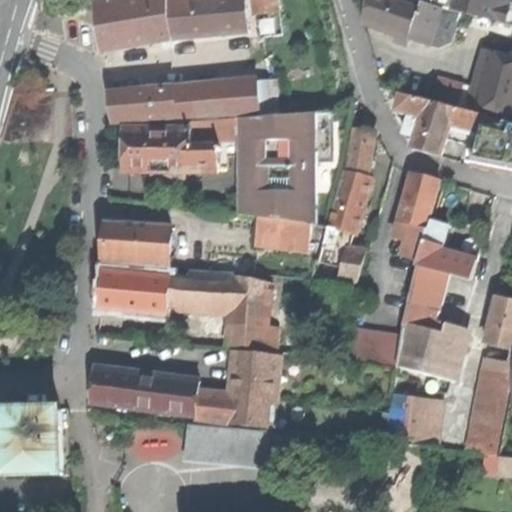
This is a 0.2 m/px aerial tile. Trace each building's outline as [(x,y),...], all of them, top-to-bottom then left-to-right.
[(175,40),(171,0),(134,0),(100,5),(103,27),(106,51),(109,50),(162,42),(175,40)] [(196,0),(171,0),(175,40),(232,34),(252,32),(248,0),(209,0),(197,2),(196,0)] [(281,13),(279,0),(262,0),(264,14),(281,13)] [(410,40),(421,9),(394,0),(371,0),(370,8),(366,26),(410,42),(410,40)] [(494,22),(503,24),(510,0),(433,0),(432,5),(462,13),(494,22)] [(511,26),(511,0),(510,0),(503,24),(511,26)] [(432,5),(423,3),(421,9),(410,40),(440,50),(453,44),(462,13),(432,5)] [(511,37),(511,26),(503,24),(494,22),(492,32),(511,37)] [(489,115),(511,121),(511,58),(487,52),(477,89),(471,110),(475,112),(489,115)] [(439,79),(433,100),(459,107),(471,110),(477,89),(439,79)] [(241,120),(263,118),(260,82),(178,88),(180,118),(180,124),(195,123),(241,120)] [(118,123),(180,118),(178,88),(153,90),(116,93),(113,94),(116,108),(118,123)] [(399,112),(412,115),(425,119),(430,99),(404,92),(399,112)] [(429,154),(444,158),(453,126),(459,107),(433,100),(430,99),(425,119),(419,138),(415,150),(429,154)] [(453,126),(469,130),(475,112),(471,110),(459,107),(453,126)] [(467,140),(481,144),(489,115),(475,112),(469,130),(467,140)] [(319,115),(319,162),(335,163),(335,114),(319,115)] [(243,216),(263,219),(314,226),(320,227),(319,162),(319,115),(263,118),(241,120),(241,141),(243,216)] [(406,135),(419,138),(425,119),(412,115),(406,135)] [(495,171),(511,174),(511,121),(489,115),(481,144),(474,167),(495,171)] [(241,141),(241,120),(195,123),(195,131),(195,148),(221,147),(221,141),(241,141)] [(356,130),(349,171),(368,176),(373,152),(376,134),(356,130)] [(151,172),(195,173),(195,148),(195,131),(131,131),(131,152),(131,172),(133,172),(151,172)] [(221,147),(195,148),(195,173),(222,172),(221,147)] [(347,171),(331,228),(341,231),(358,235),(367,203),(374,178),(368,176),(349,171),(347,171)] [(428,230),(441,183),(429,180),(413,176),(400,223),(428,230)] [(263,219),(259,245),(311,252),(314,226),(263,219)] [(433,222),(428,242),(445,247),(451,227),(433,222)] [(428,230),(400,223),(397,237),(408,240),(404,257),(420,261),(428,230)] [(170,268),(174,230),(112,224),(111,224),(109,242),(107,262),(122,263),(170,268)] [(331,228),(321,263),(332,266),(341,231),(331,228)] [(444,252),(445,247),(428,242),(421,267),(449,274),(473,281),(479,261),(460,256),(444,252)] [(349,247),(341,279),(359,284),(367,252),(349,247)] [(122,263),(107,262),(106,273),(121,274),(122,263)] [(435,305),(441,306),(449,274),(421,267),(417,281),(419,282),(408,328),(405,327),(403,338),(398,368),(456,381),(468,332),(451,328),(450,331),(436,328),(432,319),(435,305)] [(104,292),(103,311),(171,317),(172,311),(174,278),(121,274),(106,273),(104,292)] [(193,273),(193,280),(190,313),(208,310),(211,274),(193,273)] [(236,276),(211,274),(208,310),(234,305),(236,279),(236,276)] [(184,279),(174,278),(172,311),(190,313),(193,280),(184,279)] [(231,347),(279,351),(279,343),(282,299),(273,298),(274,286),(236,279),(234,305),(231,347)] [(283,287),(274,286),(273,298),(282,299),(283,287)] [(511,301),(498,298),(488,343),(511,349),(511,301)] [(432,319),(436,328),(441,306),(435,305),(432,319)] [(349,361),(398,368),(403,338),(355,329),(349,361)] [(307,345),(279,343),(279,351),(278,355),(306,357),(307,345)] [(281,357),(238,353),(235,383),(278,387),(281,357)] [(511,363),(492,360),(474,449),(502,453),(511,401),(511,363)] [(93,406),(198,418),(201,393),(202,381),(97,370),(95,388),(93,406)] [(278,387),(235,383),(233,396),(277,401),(278,387)] [(198,418),(198,422),(274,430),(277,401),(233,396),(201,393),(198,418)] [(394,396),(389,443),(438,449),(443,402),(394,396)] [(511,401),(502,453),(511,454),(511,401)] [(1,411),(3,475),(63,474),(62,409),(31,410),(1,411)] [(252,464),(256,430),(190,423),(187,457),(252,464)] [(270,459),(273,432),(256,430),(252,464),(269,466),(270,459)] [(299,462),(301,435),(273,432),(270,459),(299,462)] [(511,454),(502,453),(499,472),(511,473),(511,454)]
